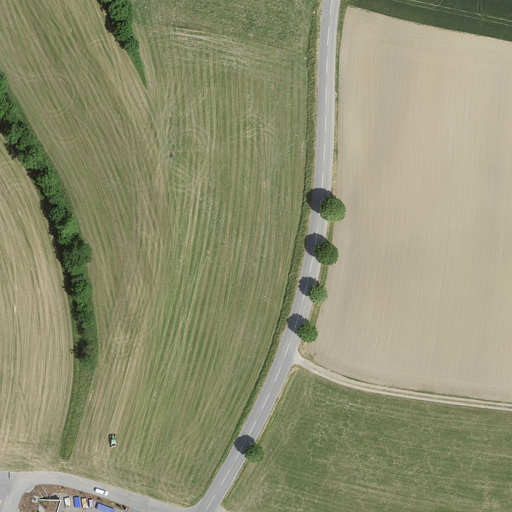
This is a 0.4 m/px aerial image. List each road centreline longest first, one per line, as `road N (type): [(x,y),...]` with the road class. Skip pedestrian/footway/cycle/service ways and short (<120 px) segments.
road 1 (tertiary): [(204,511),(295,313),(318,197),(328,0)]
road 2 (track): [(511,408),(353,386),(282,350)]
